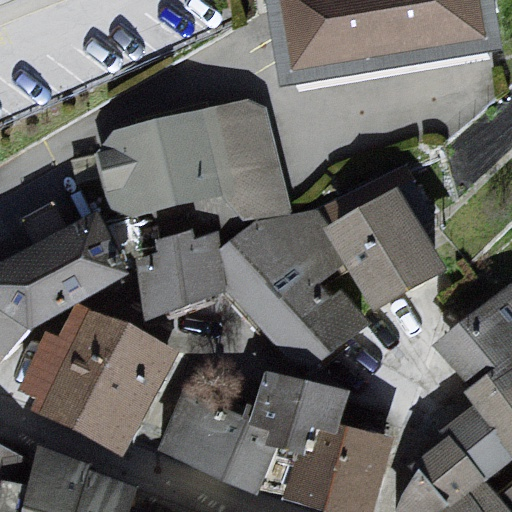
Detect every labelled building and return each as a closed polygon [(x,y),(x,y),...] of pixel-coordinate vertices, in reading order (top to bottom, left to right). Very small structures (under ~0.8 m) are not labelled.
[(500,0),(269,0),(281,77),(507,42),(500,0)] [(254,107),(117,142),(102,163),(119,219),(141,227),(237,208),(254,231),(296,224),(254,107)] [(415,197),(342,235),(394,315),(463,280),(415,197)] [(377,332),(296,224),(254,231),(229,258),(240,304),(319,377),(377,332)] [(0,282),(0,312),(42,343),(91,318),(145,291),(109,226),(0,282)] [(223,242),(149,269),(161,330),(240,304),(229,258),(223,242)] [(511,294),(440,352),(479,393),(511,373),(511,294)] [(191,361),(91,318),(64,345),(53,343),(28,409),(145,457),(191,361)] [(511,475),(511,373),(479,393),(472,400),(479,415),(454,444),(492,489),(511,475)] [(365,397),(281,384),(264,432),(317,458),(342,465),(364,430),(365,397)] [(290,454),(191,406),(173,458),(275,500),(290,454)] [(311,511),(386,511),(401,440),(364,430),(342,465),(317,458),(299,507),(311,511)] [(511,511),(505,505),(492,489),(454,444),(406,511),(511,511)] [(152,511),(155,499),(53,455),(42,511),(152,511)]
